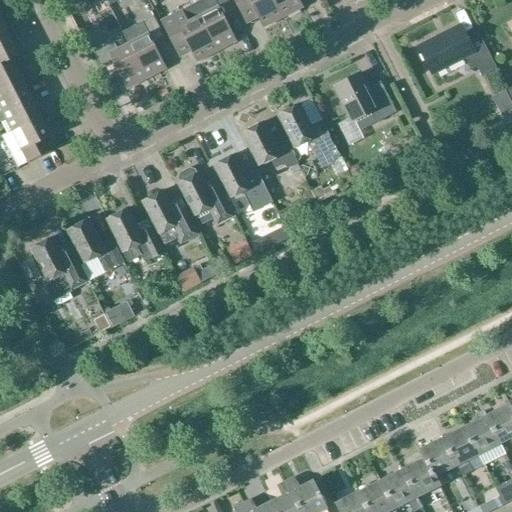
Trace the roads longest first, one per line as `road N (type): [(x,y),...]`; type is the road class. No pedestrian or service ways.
road 1 (tertiary): [(85,431),(511,218)]
road 2 (residential): [(511,340),(172,511)]
road 3 (residential): [(112,158),(352,36)]
road 4 (residential): [(112,158),(36,0)]
road 5 (residential): [(0,210),(112,158)]
